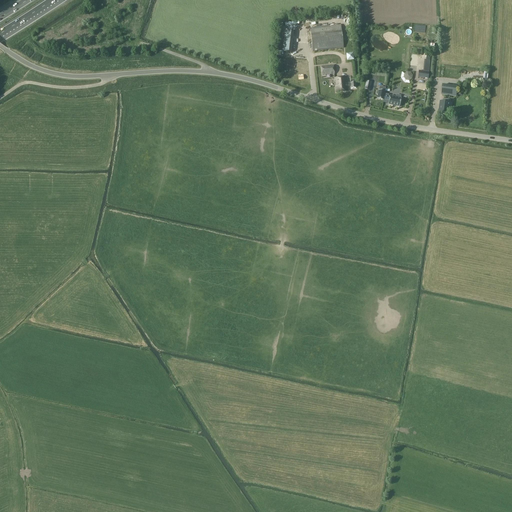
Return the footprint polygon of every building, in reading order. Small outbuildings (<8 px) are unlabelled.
[(341,25),(310,28),(313,52),(317,52),(337,49),(343,48),(341,25)] [(309,44),(301,43),(300,60),(308,61),(309,44)] [(285,48),(284,54),(289,55),(289,57),(292,58),(293,49),(285,48)] [(299,63),(298,69),(301,69),(301,71),(306,72),(307,64),(299,63)] [(329,67),(329,66),(321,67),(322,76),(325,75),(325,73),(331,72),(331,75),(334,74),(333,65),(332,66),(329,67)] [(407,72),(404,74),(403,78),(405,81),(409,81),(412,79),(412,76),(410,73),(407,72)] [(347,91),(345,78),(335,79),(336,92),(347,91)] [(383,99),(384,94),(385,92),(384,92),(385,91),(385,89),(385,88),(386,85),(385,88),(380,87),(379,91),(378,92),(377,91),(376,95),(378,95),(377,99),(383,100),(383,99)] [(456,97),(457,93),(458,87),(443,85),(441,95),(456,97)] [(384,94),(383,99),(389,101),(388,105),(399,107),(401,99),(390,96),(390,97),(388,97),(388,95),(384,94)] [(440,102),(439,115),(448,116),(449,109),(451,109),(451,103),(450,103),(451,100),(444,99),(443,102),(440,102)]
